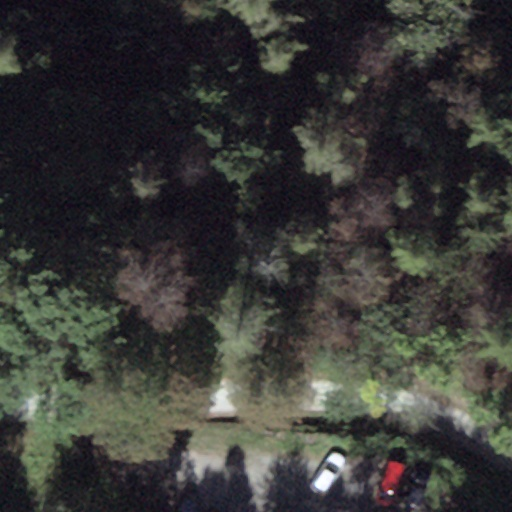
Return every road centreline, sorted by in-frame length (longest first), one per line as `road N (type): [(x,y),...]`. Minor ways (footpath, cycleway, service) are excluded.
road 1 (track): [(511,398),(452,379),(265,370),(126,374)]
road 2 (track): [(126,374),(20,385),(0,395)]
